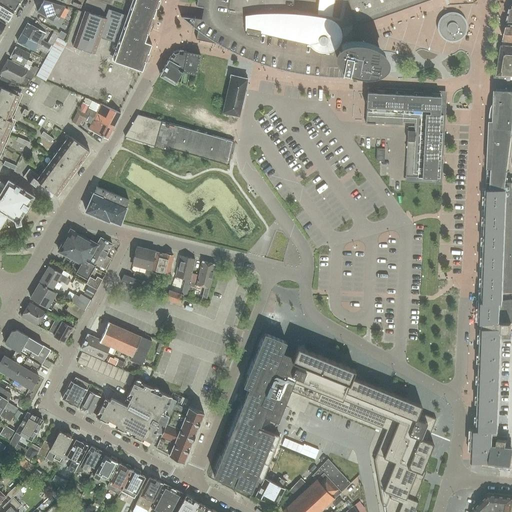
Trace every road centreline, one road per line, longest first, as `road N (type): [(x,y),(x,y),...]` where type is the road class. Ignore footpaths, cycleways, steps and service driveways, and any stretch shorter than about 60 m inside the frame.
road 1 (residential): [(455,397),(478,97)]
road 2 (residential): [(64,213),(167,42),(173,0)]
road 3 (residential): [(455,397),(328,326),(308,302),(305,276),(271,271)]
road 4 (residential): [(190,482),(271,271)]
road 5 (residential): [(190,482),(48,406),(45,396),(69,351)]
road 6 (residential): [(271,271),(128,234)]
road 7 (residential): [(69,351),(128,234)]
